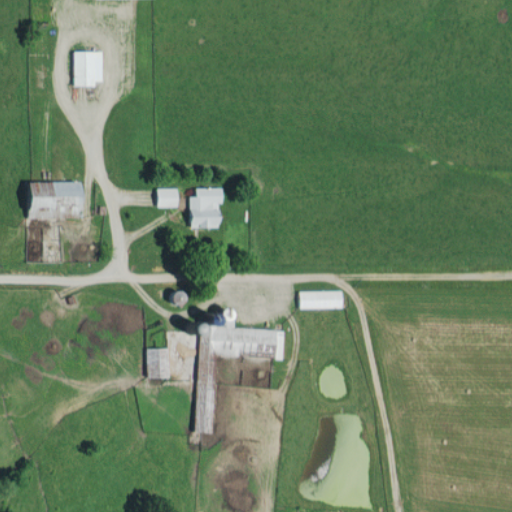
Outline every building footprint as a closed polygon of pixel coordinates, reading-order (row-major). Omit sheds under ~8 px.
[(100,50),(71,51),(71,84),(92,84),(92,80),(100,80),(100,50)] [(76,216),(75,180),(24,181),(25,217),(76,216)] [(219,187),(193,186),(193,195),(187,195),(186,226),(215,226),(216,201),(219,201),(219,187)] [(154,188),(154,205),(174,204),(174,187),(154,188)] [(339,289),(297,290),(297,307),(339,306),(339,289)] [(167,376),(167,347),(145,347),(145,376),(167,376)]
